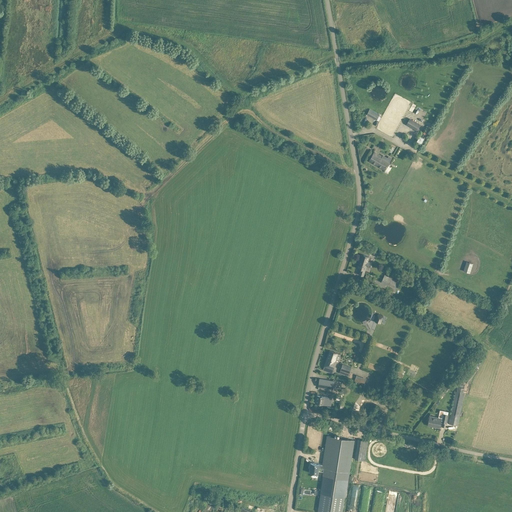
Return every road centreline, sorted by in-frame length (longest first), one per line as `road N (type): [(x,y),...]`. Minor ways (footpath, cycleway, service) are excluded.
road 1 (unclassified): [(304,413),(359,200),(326,0)]
road 2 (unclassified): [(511,459),(304,413)]
